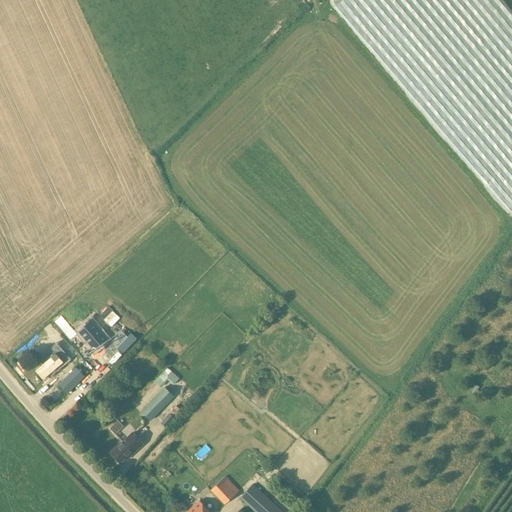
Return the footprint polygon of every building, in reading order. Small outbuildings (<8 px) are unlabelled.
[(181,207),(107,273),(120,288),(115,289),(103,275),(105,284),(102,285),(104,295),(97,287),(101,309),(109,318),(116,302),(108,304),(104,299),(110,287),(111,291),(117,290),(120,304),(122,299),(129,306),(154,302),(151,288),(166,304),(168,300),(171,301),(196,279),(190,271),(191,272),(185,238),(206,235),(181,207)] [(77,335),(61,316),(53,322),(69,341),(77,335)] [(91,320),(79,331),(94,349),(106,339),(91,320)] [(57,367),(63,362),(54,352),(47,357),(49,359),(36,370),(44,378),(57,367)] [(160,387),(167,379),(173,385),(179,379),(167,367),(153,380),(160,387)] [(84,376),(76,368),(59,385),(67,393),(84,376)] [(141,410),(151,419),(174,395),(164,386),(141,410)] [(167,428),(174,418),(169,414),(161,423),(167,428)] [(116,433),(123,425),(117,420),(110,427),(116,433)] [(127,459),(144,442),(134,431),(111,453),(120,462),(125,457),(127,459)] [(225,504),(239,490),(226,476),(211,490),(225,504)] [(255,511),(283,511),(253,484),(240,498),(255,511)] [(210,511),(200,500),(187,511),(210,511)]
